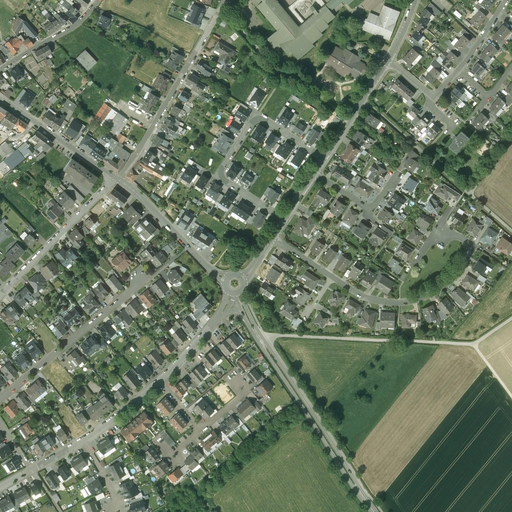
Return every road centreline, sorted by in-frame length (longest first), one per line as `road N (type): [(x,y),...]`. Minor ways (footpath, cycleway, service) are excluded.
road 1 (track): [(511,318),(473,344),(258,338)]
road 2 (residential): [(285,219),(217,176),(257,114),(325,159)]
road 3 (tertiary): [(373,511),(246,315)]
road 4 (residential): [(333,277),(366,297),(421,299),(450,279),(473,246),(439,225)]
road 5 (residential): [(120,178),(226,0)]
road 6 (residential): [(0,398),(138,283)]
road 7 (residential): [(3,288),(113,174)]
road 8 (track): [(469,195),(362,101)]
road 9 (tertiary): [(113,174),(0,99)]
road 10 (track): [(511,136),(469,195),(511,231)]
road 11 (residential): [(0,70),(71,28),(97,0)]
